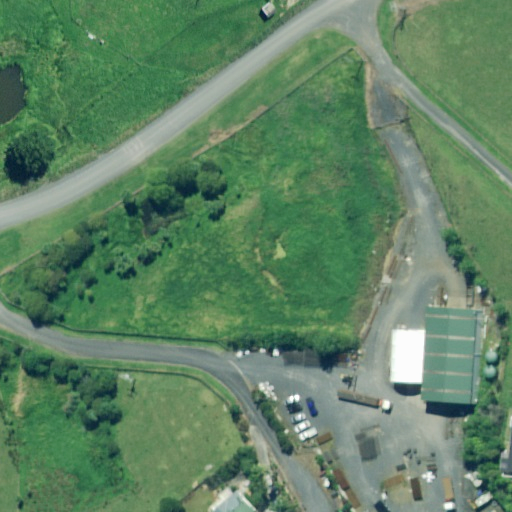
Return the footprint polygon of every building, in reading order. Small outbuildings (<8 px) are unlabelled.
[(448,314),(443,412),(488,414),(493,316),(448,314)] [(315,449),(320,458),(345,445),(340,436),(315,449)] [(335,481),(353,471),(348,463),(330,473),(335,481)] [(358,471),(338,483),(354,511),(376,511),(365,492),(369,490),(358,471)] [(263,511),(256,503),(244,511),(263,511)]
